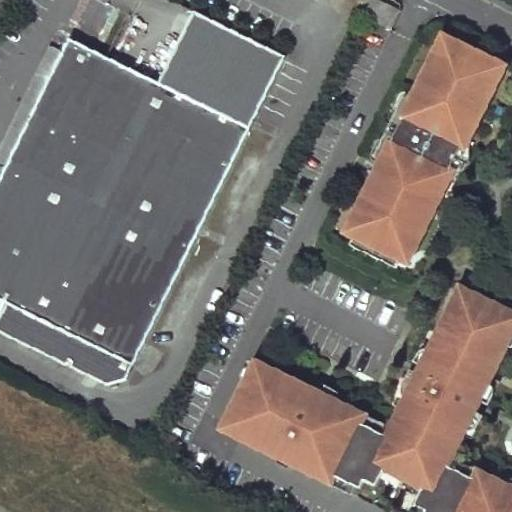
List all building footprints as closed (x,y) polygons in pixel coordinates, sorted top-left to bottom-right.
[(376,8),(396,17),(400,11),(377,0),(370,0),(362,17),(370,20),(376,8)] [(376,8),(370,20),(390,30),(396,17),(376,8)] [(0,300),(6,304),(0,315),(0,333),(108,386),(126,381),(285,58),(193,12),(158,83),(69,39),(63,51),(7,165),(0,161),(0,300)] [(445,44),(440,52),(455,60),(460,48),(445,44)] [(0,148),(0,161),(7,165),(63,51),(51,45),(0,148)] [(480,72),(486,61),(484,59),(482,58),(480,56),(478,54),(476,53),(473,52),(471,51),(469,50),(466,49),(463,48),(460,48),(455,60),(440,52),(431,72),(427,70),(425,79),(423,83),(421,82),(413,97),(407,110),(399,106),(378,148),(386,152),(380,165),(379,166),(387,170),(385,176),(382,177),(379,178),(377,179),(375,181),(374,182),(372,184),(370,186),(368,188),(346,233),(367,244),(370,238),(380,242),(389,247),(386,253),(407,263),(436,206),(434,205),(436,201),(440,196),(448,181),(452,172),(449,171),(450,169),(443,166),(452,146),(460,149),(461,148),(463,149),(468,140),(482,112),(480,111),(482,107),(488,100),(484,97),(493,78),(480,72)] [(498,69),(486,61),(480,72),(493,78),(498,69)] [(406,93),(399,106),(407,110),(413,97),(406,93)] [(450,169),(449,171),(452,172),(448,181),(454,184),(474,143),(468,140),(463,149),(461,148),(460,149),(450,169)] [(452,146),(443,166),(450,169),(460,149),(452,146)] [(378,148),(372,161),(380,165),(386,152),(378,148)] [(387,170),(379,166),(368,188),(370,186),(372,184),(374,182),(375,181),(377,179),(379,178),(382,177),(385,176),(387,170)] [(370,238),(367,244),(377,248),(380,242),(370,238)] [(380,242),(377,248),(386,253),(389,247),(380,242)] [(453,470),(446,466),(462,435),(473,412),(469,410),(475,399),(479,401),(490,378),(506,345),(503,343),(511,324),(511,314),(463,291),(450,317),(447,316),(431,349),(422,367),(419,372),(433,378),(425,396),(414,390),(404,411),(401,409),(401,410),(387,437),(381,434),(360,424),(363,416),(338,404),(320,395),(317,403),(306,397),(296,393),(298,389),(270,376),(269,378),(252,370),(226,423),(242,431),(241,434),(252,440),(254,441),(268,448),(275,435),(296,445),(290,459),(317,472),(333,480),(334,477),(360,489),(364,481),(375,487),(380,478),(384,469),(403,478),(423,488),(418,497),(414,505),(426,511),(425,511),(511,511),(511,489),(502,485),(477,473),(474,480),(453,470)] [(422,344),(413,363),(422,367),(431,349),(422,344)] [(409,370),(402,385),(411,389),(418,374),(409,370)] [(418,374),(411,389),(414,390),(425,396),(433,378),(419,372),(418,374)] [(490,378),(479,401),(487,405),(499,382),(490,378)] [(402,385),(391,405),(401,410),(401,409),(404,411),(414,390),(411,389),(402,385)] [(325,386),(320,395),(338,404),(343,395),(325,386)] [(473,412),(462,435),(471,440),(482,416),(473,412)] [(363,416),(360,424),(381,434),(385,425),(364,415),(363,416)] [(275,435),(268,448),(290,459),(296,445),(275,435)] [(268,448),(254,441),(256,442),(257,443),(258,445),(260,446),(261,447),(262,448),(264,450),(266,452),(270,455),(272,456),(274,458),(276,459),(279,460),(281,462),(283,463),(286,464),(288,465),(291,466),(293,467),(295,467),(298,468),(300,469),(303,469),(305,470),(310,470),(314,471),(317,472),(290,459),(268,448)] [(478,471),(457,460),(453,470),(474,480),(477,473),(478,471)] [(384,469),(380,478),(399,488),(403,478),(384,469)] [(511,478),(506,476),(502,485),(511,489),(511,478)] [(403,478),(399,488),(418,497),(423,488),(403,478)]
